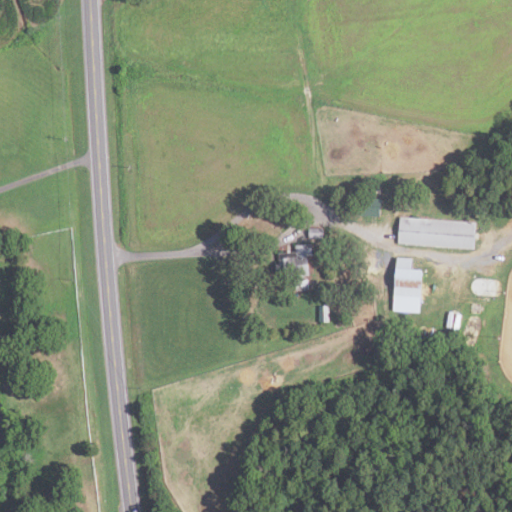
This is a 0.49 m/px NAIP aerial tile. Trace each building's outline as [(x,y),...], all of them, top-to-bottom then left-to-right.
[(380,217),(382,198),(359,195),(357,215),(380,217)] [(400,216),(397,244),(474,250),(476,222),(400,216)] [(309,237),(309,227),(323,227),(323,237),(309,237)] [(296,256),(279,257),(280,278),(295,277),(296,290),(309,289),(308,279),(304,279),(303,275),(309,274),(307,254),(312,253),(311,242),(295,243),(296,256)] [(423,259),(397,257),(394,302),(419,304),(423,259)] [(329,305),(328,320),(319,320),(319,305),(329,305)] [(430,511),(428,503),(438,500),(427,462),(451,455),(459,484),(454,485),(456,493),(462,491),(464,497),(468,496),(473,511),(470,511),(430,511)]
